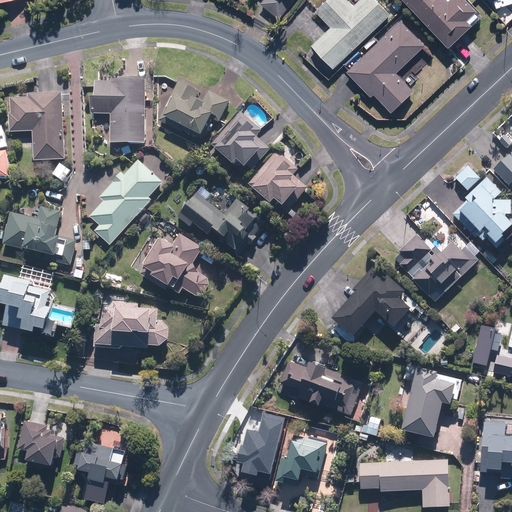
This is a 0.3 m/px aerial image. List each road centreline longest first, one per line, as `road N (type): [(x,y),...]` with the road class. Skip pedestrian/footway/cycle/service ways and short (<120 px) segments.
road 1 (tertiary): [(375,194),(287,292),(206,411)]
road 2 (residential): [(331,130),(244,48),(170,24),(117,26)]
road 3 (residential): [(206,411),(0,372)]
road 4 (tertiary): [(511,68),(397,174)]
road 5 (residential): [(117,26),(0,56)]
